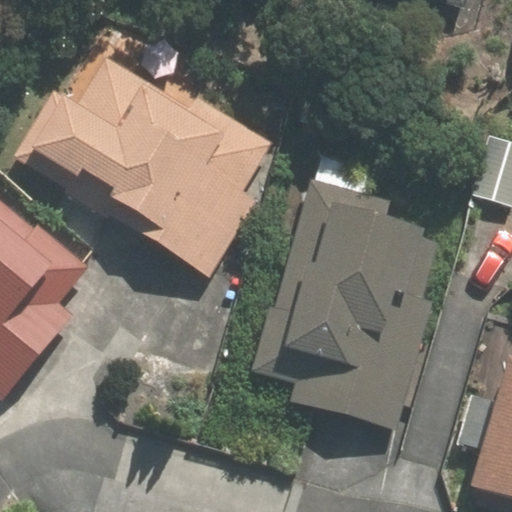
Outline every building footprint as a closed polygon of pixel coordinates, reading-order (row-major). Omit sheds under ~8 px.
[(147,257),(153,254),(203,285),(250,208),(238,200),(268,153),(192,105),(184,116),(100,65),(73,112),(49,100),(8,166),(61,198),(147,257)] [(301,97),(295,128),(337,136),(343,105),(301,97)] [(316,162),(309,189),(306,188),(271,317),(266,316),(249,378),(292,390),(287,410),(392,438),(423,323),(413,320),(433,248),(380,234),(386,210),(363,204),(371,177),(316,162)] [(27,239),(0,217),(0,404),(79,310),(67,300),(88,276),(34,231),(27,239)] [(511,511),(511,360),(508,375),(498,372),(461,503),(470,505),(468,511),(511,511)]
